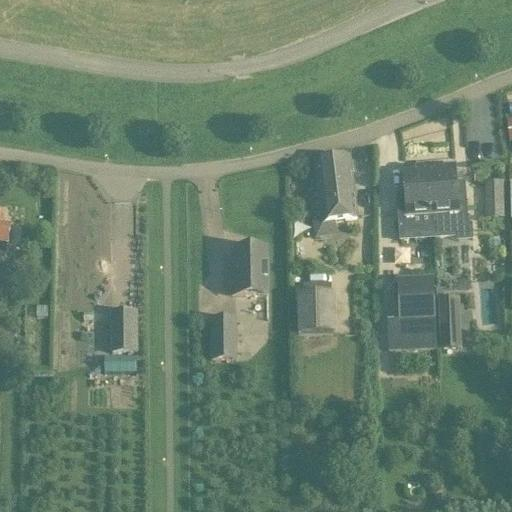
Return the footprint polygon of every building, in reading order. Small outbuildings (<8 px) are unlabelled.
[(349,159),(316,164),(319,192),(321,204),(324,225),(335,224),(357,221),(349,159)] [(428,170),(432,241),(458,239),(458,238),(457,229),(468,228),(468,227),(467,227),(465,196),(466,196),(465,195),(457,196),(455,168),(456,168),(428,170)] [(432,241),(428,170),(403,171),(403,172),(405,199),(397,200),(397,201),(400,242),(400,243),(432,241)] [(319,192),(308,193),(310,205),(321,204),(319,192)] [(501,195),(487,195),(488,228),(502,228),(501,195)] [(0,253),(7,254),(11,229),(0,227),(0,223),(1,215),(0,214),(0,253)] [(235,281),(231,281),(231,298),(267,298),(267,252),(235,252),(235,281)] [(398,323),(388,324),(388,354),(436,353),(434,283),(397,284),(398,323)] [(331,298),(298,299),(299,339),(332,339),(331,298)] [(459,299),(438,300),(440,352),(461,351),(459,299)] [(136,315),(112,316),(112,355),(136,355),(136,315)] [(212,323),(212,362),(236,362),(236,322),(212,323)] [(0,324),(0,347),(6,352),(17,337),(0,324)]
